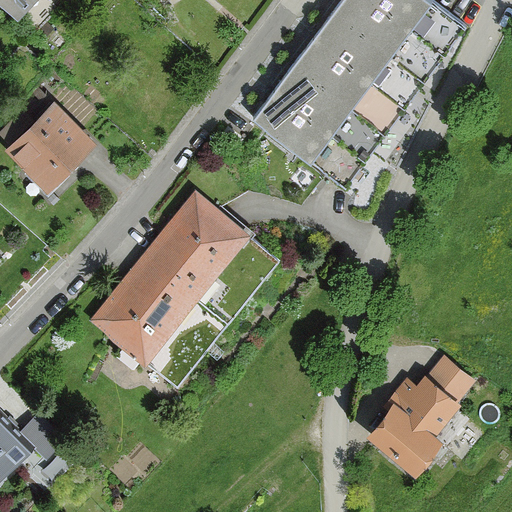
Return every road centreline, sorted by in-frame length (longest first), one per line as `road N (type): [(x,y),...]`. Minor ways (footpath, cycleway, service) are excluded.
road 1 (residential): [(335,434),(338,377),(373,260),(502,0)]
road 2 (residential): [(0,346),(126,214),(290,0)]
